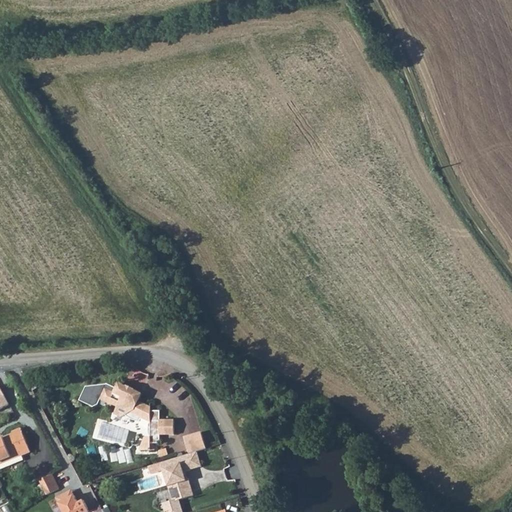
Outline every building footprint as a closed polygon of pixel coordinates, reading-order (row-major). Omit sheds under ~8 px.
[(2,384),(0,384),(0,408),(11,403),(2,384)] [(100,400),(117,407),(128,411),(151,421),(151,438),(144,438),(140,450),(161,450),(161,436),(174,436),(174,420),(160,420),(160,412),(150,412),(150,407),(139,402),(141,395),(118,385),(117,388),(107,384),(86,387),(80,401),(93,407),(98,404),(100,400)] [(125,417),(128,411),(117,407),(115,413),(125,417)] [(0,464),(21,456),(30,452),(20,429),(12,432),(13,433),(0,438),(0,464)] [(184,437),(189,455),(198,452),(207,450),(202,432),(184,437)] [(189,455),(149,467),(151,474),(163,470),(172,502),(163,504),(164,511),(183,511),(180,501),(195,496),(189,475),(203,470),(198,452),(189,455)] [(0,470),(23,461),(21,456),(0,464),(0,470)] [(40,480),(47,495),(60,489),(52,474),(40,480)] [(56,497),(59,503),(74,496),(71,490),(56,497)] [(89,511),(84,500),(78,503),(74,496),(59,503),(62,511),(89,511)]
